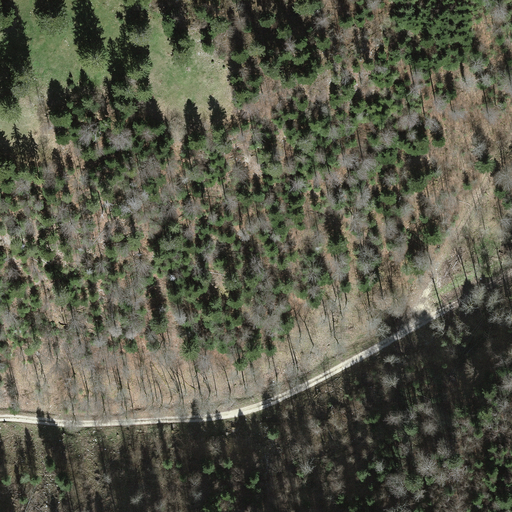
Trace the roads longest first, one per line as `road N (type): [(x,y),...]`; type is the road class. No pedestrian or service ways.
road 1 (track): [(0,417),(107,421),(248,408),(511,268)]
road 2 (track): [(409,323),(455,233),(511,151)]
